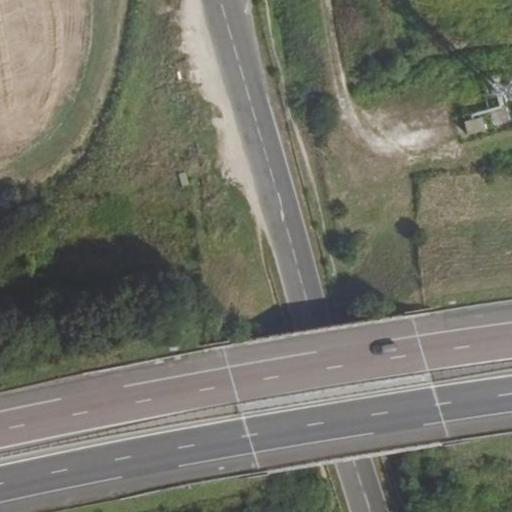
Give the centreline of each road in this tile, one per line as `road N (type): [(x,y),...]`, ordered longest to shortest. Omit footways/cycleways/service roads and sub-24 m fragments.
road 1 (tertiary): [(371,511),(219,0)]
road 2 (motorway): [(511,340),(231,382),(0,429)]
road 3 (motorway): [(0,486),(511,396)]
